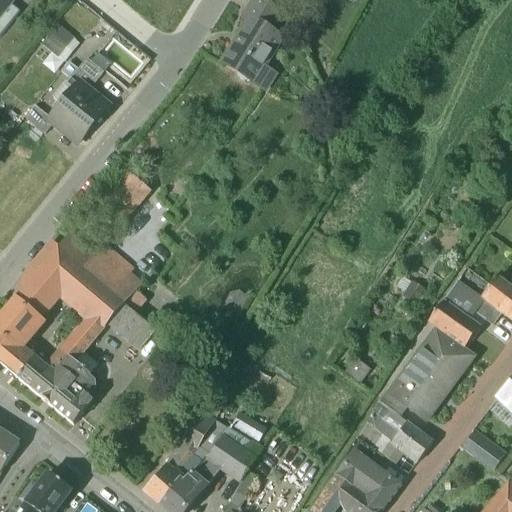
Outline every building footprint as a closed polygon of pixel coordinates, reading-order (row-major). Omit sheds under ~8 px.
[(0,0),(0,14),(9,3),(12,0),(0,0)] [(268,3),(262,0),(254,0),(244,17),(249,20),(250,19),(271,32),(278,21),(268,3)] [(0,36),(20,12),(9,3),(0,14),(0,36)] [(249,20),(222,64),(235,72),(237,78),(244,82),(250,81),(253,83),(254,83),(264,66),(282,38),(271,32),(250,19),(249,20)] [(77,47),(55,31),(41,49),(63,66),(77,47)] [(103,71),(85,58),(76,70),(77,70),(86,77),(94,82),(103,71)] [(274,73),(264,66),(254,83),(264,89),(274,73)] [(107,107),(80,87),(86,77),(77,70),(54,100),(62,106),(52,121),(80,142),(107,107)] [(52,125),(31,109),(23,119),(44,135),(52,125)] [(124,172),(92,209),(116,229),(148,193),(124,172)] [(103,248),(91,262),(65,240),(57,250),(109,294),(110,295),(131,271),(103,248)] [(57,250),(36,276),(59,294),(60,294),(89,319),(109,294),(57,250)] [(36,276),(14,301),(38,321),(60,294),(59,294),(36,276)] [(495,279),(494,279),(490,285),(482,297),(511,318),(511,290),(502,284),(495,279)] [(475,296),(456,283),(448,294),(467,308),(475,296)] [(141,302),(130,293),(124,304),(133,312),(141,302)] [(89,319),(42,374),(56,385),(61,379),(73,366),(106,327),(121,309),(124,304),(110,295),(109,294),(89,319)] [(14,301),(0,318),(0,366),(2,368),(15,352),(40,323),(38,321),(14,301)] [(478,327),(442,302),(428,322),(436,328),(464,347),(478,327)] [(121,309),(106,327),(136,351),(151,334),(121,309)] [(464,347),(436,328),(389,393),(388,393),(407,407),(421,417),(439,391),(445,394),(473,354),(464,347)] [(15,352),(2,368),(16,379),(30,364),(15,352)] [(71,387),(61,379),(56,385),(42,374),(30,364),(16,379),(73,425),(90,403),(71,387)] [(80,372),(73,366),(61,379),(71,387),(73,384),(78,387),(80,387),(85,391),(93,391),(92,382),(87,378),(87,377),(82,373),(83,372),(81,371),(80,372)] [(511,382),(496,400),(511,414),(511,382)] [(407,407),(388,393),(389,393),(385,390),(379,401),(400,416),(407,407)] [(199,412),(190,427),(203,435),(212,421),(199,412)] [(390,412),(376,431),(392,442),(405,423),(390,412)] [(203,435),(194,447),(208,455),(226,428),(212,421),(203,435)] [(431,442),(405,423),(392,442),(418,460),(431,442)] [(203,435),(190,427),(182,439),(194,447),(203,435)] [(237,484),(262,448),(226,428),(208,455),(191,473),(205,485),(217,471),(237,484)] [(0,473),(19,444),(0,431),(0,473)] [(492,470),(503,454),(475,434),(463,450),(492,470)] [(182,439),(164,468),(174,476),(189,452),(190,453),(194,447),(182,439)] [(383,455),(357,439),(351,448),(375,466),(383,455)] [(375,466),(351,448),(335,470),(337,475),(352,486),(383,508),(401,484),(375,466)] [(164,468),(144,492),(159,506),(180,480),(174,476),(164,468)] [(247,472),(235,492),(245,498),(257,478),(247,472)] [(47,473),(36,487),(31,483),(18,500),(24,504),(17,511),(55,511),(71,491),(47,473)] [(180,480),(159,506),(166,511),(182,511),(205,485),(191,473),(183,482),(180,480)] [(337,475),(311,511),(332,511),(339,503),(352,486),(337,475)] [(511,511),(511,486),(509,484),(491,505),(499,511),(511,511)] [(380,511),(383,508),(352,486),(339,503),(350,511),(380,511)] [(245,498),(235,492),(229,502),(239,508),(245,498)] [(229,502),(222,511),(236,511),(239,508),(229,502)]
